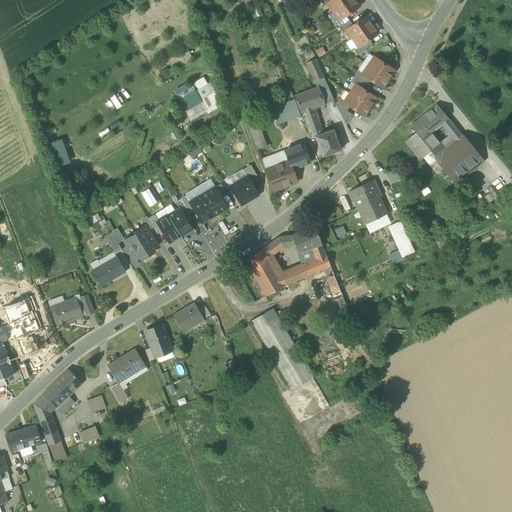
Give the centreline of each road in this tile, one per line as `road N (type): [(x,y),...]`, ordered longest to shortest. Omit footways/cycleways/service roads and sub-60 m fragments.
road 1 (secondary): [(0,423),(75,348),(289,217),(367,145),(417,70),(423,44)]
road 2 (track): [(417,70),(511,181)]
